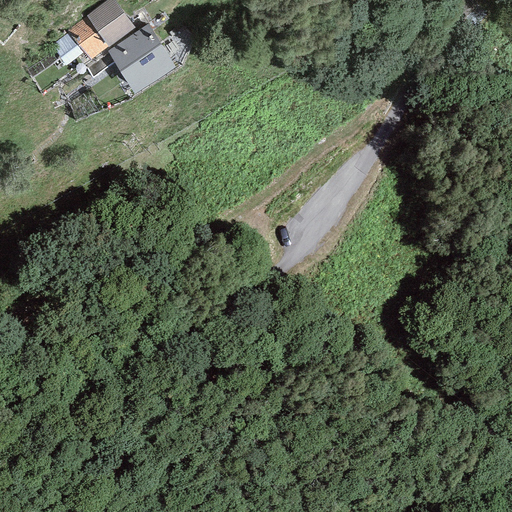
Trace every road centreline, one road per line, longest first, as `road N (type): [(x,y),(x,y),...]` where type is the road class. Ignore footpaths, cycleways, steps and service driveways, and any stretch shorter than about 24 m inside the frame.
road 1 (track): [(0,465),(304,234),(468,0)]
road 2 (track): [(511,482),(387,511)]
